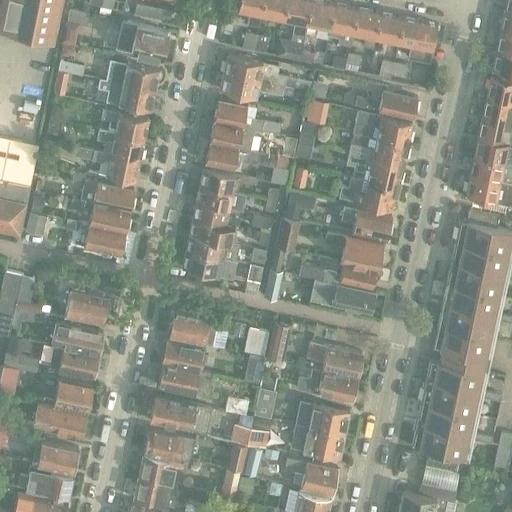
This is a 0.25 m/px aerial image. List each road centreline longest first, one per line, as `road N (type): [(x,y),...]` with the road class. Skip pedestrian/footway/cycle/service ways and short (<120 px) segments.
road 1 (residential): [(100,511),(203,0)]
road 2 (residential): [(399,333),(470,10)]
road 3 (residential): [(362,511),(399,333)]
road 4 (residential): [(399,333),(233,296)]
